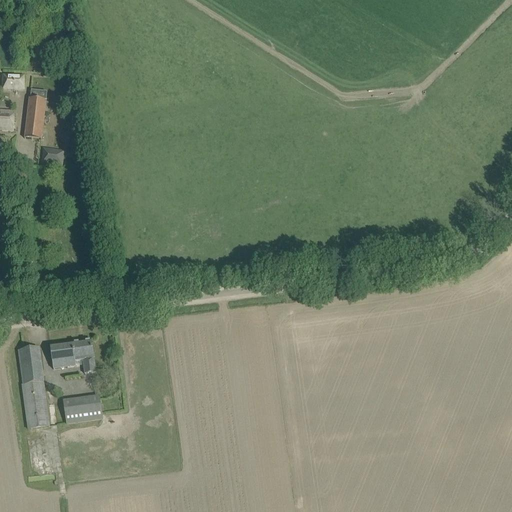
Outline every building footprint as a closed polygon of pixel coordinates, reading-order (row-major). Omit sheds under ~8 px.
[(24,77),(8,76),(7,89),(24,90),(24,77)] [(25,138),(24,139),(42,141),(46,101),(29,99),(25,138)] [(0,130),(14,132),(14,112),(0,112),(0,130)] [(96,372),(92,341),(50,347),(53,370),(75,367),(75,362),(83,361),(85,374),(96,372)] [(49,428),(39,349),(19,352),(23,386),(22,386),(28,431),(49,428)] [(100,396),(63,400),(66,425),(103,420),(100,396)]
